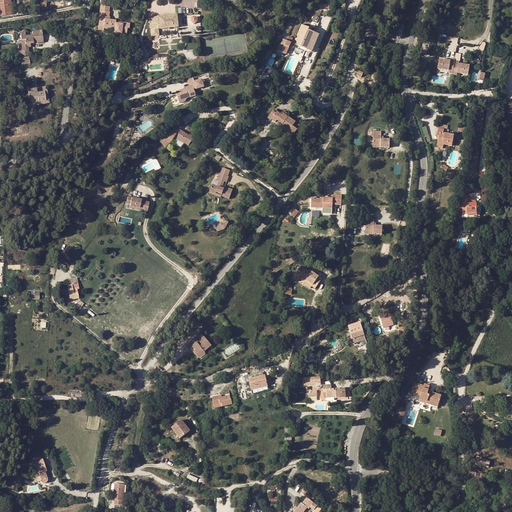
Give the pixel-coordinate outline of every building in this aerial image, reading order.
[(13,0),(0,0),(0,10),(1,16),(11,14),(10,5),(11,5),(10,3),(14,3),(13,0)] [(108,12),(109,7),(100,5),(99,10),(98,19),(99,19),(103,19),(103,25),(98,24),(97,29),(102,30),(103,28),(113,30),(113,33),(125,35),(126,28),(128,29),(129,24),(121,23),(121,24),(117,24),(117,25),(114,25),(115,22),(115,21),(107,20),(109,12),(108,12)] [(177,28),(176,15),(149,18),(151,36),(159,36),(158,30),(177,28)] [(311,51),(319,34),(311,31),(308,30),(309,28),(304,26),(301,31),(299,30),(295,39),(288,37),(286,41),(282,39),(280,44),(279,43),(276,50),(286,54),(291,42),(293,44),(311,51)] [(25,32),(20,33),(22,48),(28,47),(31,47),(30,44),(43,43),(42,30),(32,32),(32,35),(26,35),(25,32)] [(453,62),(453,59),(449,58),(448,60),(437,58),(435,67),(446,70),(445,72),(450,73),(453,62)] [(450,73),(449,75),(453,77),(454,74),(465,77),(467,68),(456,65),(457,63),(453,62),(450,73)] [(179,98),(178,98),(179,103),(185,102),(187,98),(190,97),(191,97),(195,96),(193,89),(204,86),(201,79),(193,81),(194,84),(189,86),(184,88),(184,89),(179,90),(180,94),(178,94),(179,98)] [(45,98),(48,98),(47,91),(43,92),(37,93),(36,88),(28,90),(30,104),(39,103),(39,102),(46,101),(45,98)] [(276,113),(273,111),(272,111),(268,118),(271,120),(271,119),(275,122),(276,120),(282,124),(281,126),(285,128),(282,132),(286,135),(285,136),(289,139),(299,125),(285,115),(282,113),(281,114),(277,112),(276,113)] [(168,134),(163,138),(168,143),(172,140),(174,137),(184,144),(184,143),(188,145),(194,137),(189,134),(188,135),(185,133),(184,134),(183,134),(184,132),(179,129),(182,125),(178,122),(174,128),(172,131),(171,130),(168,134)] [(436,136),(438,137),(438,139),(437,146),(443,148),(443,145),(451,146),(453,135),(443,133),(444,129),(438,128),(436,136)] [(371,136),(372,136),(372,144),(380,145),(380,147),(389,148),(389,140),(382,139),(382,137),(380,137),(380,132),(371,131),(371,136)] [(221,174),(227,176),(229,170),(223,168),(221,174)] [(222,194),(221,196),(229,199),(232,190),(224,187),(222,187),(224,182),(226,182),(228,177),(227,176),(221,174),(219,173),(217,181),(219,182),(217,186),(215,186),(212,185),(209,191),(215,194),(216,192),(222,194)] [(471,203),(471,200),(471,198),(469,198),(469,196),(462,196),(462,213),(467,213),(476,213),(476,203),(474,203),(471,203)] [(139,208),(138,210),(147,212),(149,203),(140,201),(140,200),(127,197),(126,203),(129,204),(129,206),(139,208)] [(332,204),(333,198),(323,198),(323,199),(311,198),(311,207),(323,208),(332,208),(332,204)] [(373,232),(373,235),(382,235),(382,226),(375,226),(375,218),(374,217),(374,212),(364,212),(364,224),(365,224),(365,232),(373,232)] [(226,221),(220,224),(216,229),(218,231),(224,230),(228,223),(226,221)] [(312,272),(311,273),(309,272),(305,269),(305,270),(300,267),(296,272),(301,275),(299,277),(305,281),(306,280),(312,284),(311,286),(315,288),(320,281),(317,278),(319,276),(312,272)] [(301,275),(296,272),(292,278),(297,281),(299,277),(301,275)] [(75,299),(75,297),(79,296),(77,289),(79,289),(77,278),(68,279),(69,286),(67,286),(70,300),(75,299)] [(380,315),(382,325),(392,321),(390,312),(380,315)] [(348,326),(353,339),(354,343),(366,340),(364,336),(364,335),(363,331),(363,330),(360,322),(348,326)] [(198,358),(204,352),(211,346),(204,337),(197,343),(194,340),(186,346),(189,350),(192,347),(194,350),(196,351),(193,353),(198,358)] [(267,386),(265,375),(264,375),(255,378),(248,379),(251,390),(267,386)] [(316,383),(321,382),(320,376),(311,378),(311,377),(302,378),(303,383),(307,383),(307,384),(312,384),(312,385),(316,384),(316,383)] [(414,383),(411,393),(410,396),(409,398),(427,403),(426,405),(437,408),(438,406),(438,405),(441,395),(435,393),(434,396),(427,394),(428,391),(430,386),(424,384),(424,386),(414,383)] [(336,396),(336,398),(345,397),(345,388),(332,389),(331,384),(323,385),(324,388),(324,390),(328,390),(328,398),(334,397),(334,396),(336,396)] [(269,386),(267,386),(251,390),(253,394),(270,389),(269,386)] [(227,400),(226,398),(226,396),(219,398),(219,396),(212,397),(214,405),(220,404),(221,407),(232,404),(231,399),(227,400)] [(398,419),(402,407),(395,405),(391,417),(398,419)] [(189,431),(181,419),(171,426),(180,438),(189,431)] [(476,458),(475,462),(480,463),(479,465),(483,466),(483,464),(485,465),(485,467),(488,467),(490,461),(476,458)] [(47,480),(47,479),(47,478),(44,471),(44,470),(46,469),(42,459),(31,463),(37,482),(41,480),(41,481),(42,482),(43,482),(44,482),(45,482),(46,481),(47,480)] [(476,472),(469,471),(468,474),(475,476),(474,479),(485,481),(486,477),(486,475),(476,472)] [(125,486),(116,484),(113,500),(115,500),(114,505),(122,506),(125,486)] [(303,503),(299,507),(296,511),(294,511),(305,511),(309,508),(310,509),(314,503),(308,498),(304,503),(303,503)]
